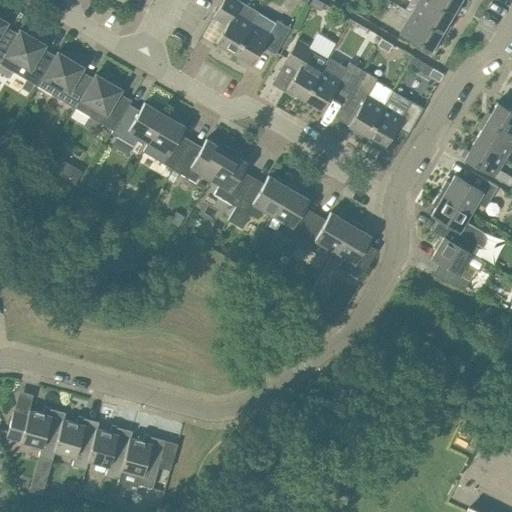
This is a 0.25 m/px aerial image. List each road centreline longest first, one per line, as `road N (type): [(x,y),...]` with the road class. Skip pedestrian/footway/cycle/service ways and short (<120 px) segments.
road 1 (unclassified): [(394,198),(397,240),(388,269),(351,330),(243,406),(209,412),(0,355)]
road 2 (residential): [(394,198),(250,107),(229,106),(141,54)]
road 3 (residential): [(394,198),(462,77),(499,49),(511,27)]
